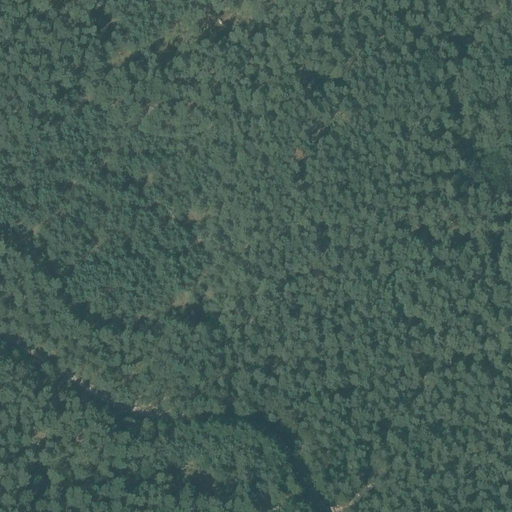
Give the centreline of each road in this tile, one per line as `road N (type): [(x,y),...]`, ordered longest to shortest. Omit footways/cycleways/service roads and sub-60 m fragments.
road 1 (track): [(316,493),(275,432),(228,418),(151,422),(0,337)]
road 2 (track): [(511,204),(498,279),(473,344),(435,413),(405,433),(384,472)]
road 3 (track): [(438,0),(462,70),(469,133),(511,174)]
road 4 (track): [(511,491),(384,472),(351,511)]
